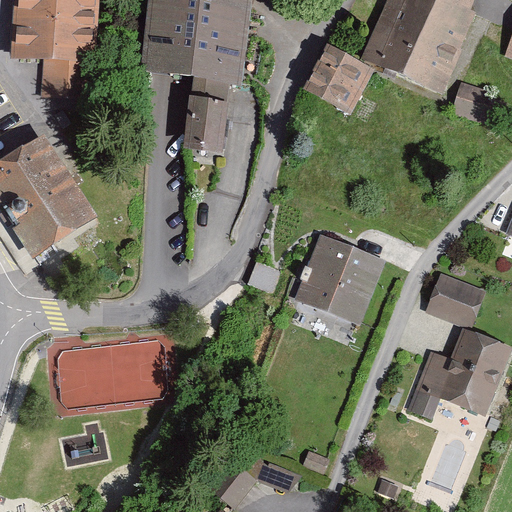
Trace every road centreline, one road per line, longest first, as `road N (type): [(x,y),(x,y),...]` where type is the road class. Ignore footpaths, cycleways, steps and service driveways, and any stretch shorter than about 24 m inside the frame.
road 1 (residential): [(0,312),(156,315),(211,291),(249,244),(290,98),(311,51),(349,0)]
road 2 (residential): [(511,177),(414,287),(335,494)]
